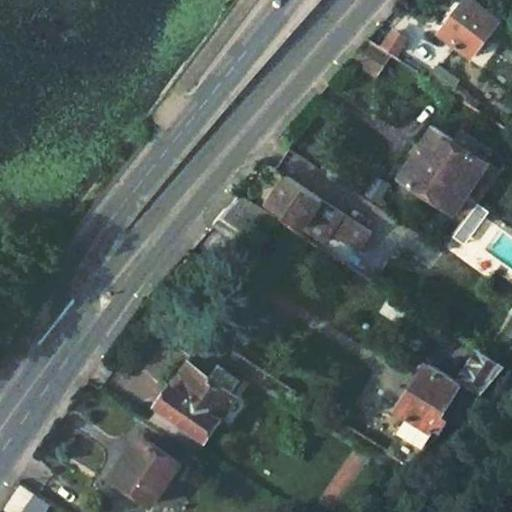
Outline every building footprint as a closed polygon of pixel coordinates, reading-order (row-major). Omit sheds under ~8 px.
[(470,0),(467,0),(442,32),(471,55),(497,21),(470,0)] [(392,31),(384,43),(396,51),(404,39),(392,31)] [(366,39),(348,60),(373,77),(389,53),(366,39)] [(434,131),(401,179),(456,217),(490,167),(434,131)] [(500,174),(490,167),(456,217),(464,223),(500,174)] [(370,233),(285,176),(267,202),(303,225),(308,216),(359,249),(370,233)] [(370,233),(359,249),(373,258),(385,239),(372,230),(370,233)] [(420,310),(412,321),(439,339),(446,327),(420,310)] [(505,366),(479,349),(463,375),(485,390),(505,366)] [(440,433),(434,430),(464,384),(431,362),(400,410),(411,416),(388,451),(408,464),(440,433)] [(202,458),(241,398),(237,395),(245,383),(218,365),(210,377),(187,363),(158,408),(162,410),(152,425),(202,458)] [(143,440),(115,482),(149,505),(177,464),(143,440)] [(17,481),(0,506),(8,511),(22,511),(36,492),(17,481)]
